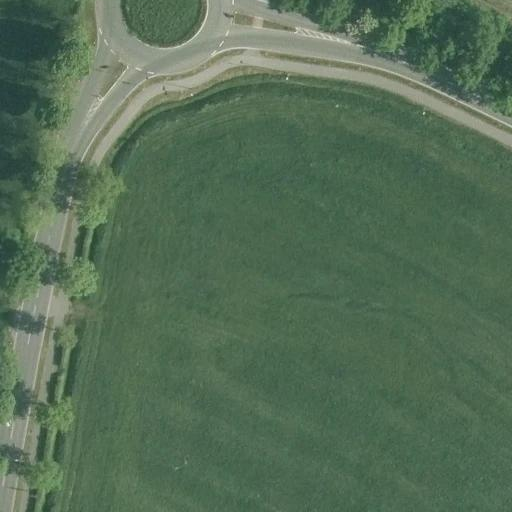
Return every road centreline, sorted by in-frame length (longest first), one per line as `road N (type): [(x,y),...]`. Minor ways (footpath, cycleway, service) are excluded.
road 1 (secondary): [(0,493),(65,171),(83,123),(131,52)]
road 2 (secondary): [(221,17),(418,66),(511,113)]
